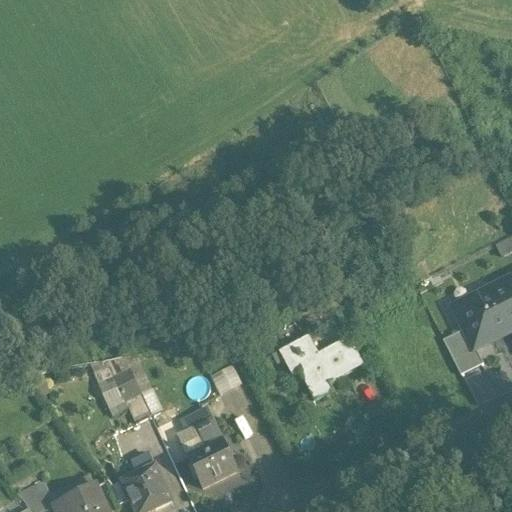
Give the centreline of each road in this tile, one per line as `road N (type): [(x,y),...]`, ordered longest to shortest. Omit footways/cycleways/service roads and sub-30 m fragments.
road 1 (track): [(511,50),(416,27),(336,64),(0,284)]
road 2 (tertiary): [(511,410),(291,511)]
